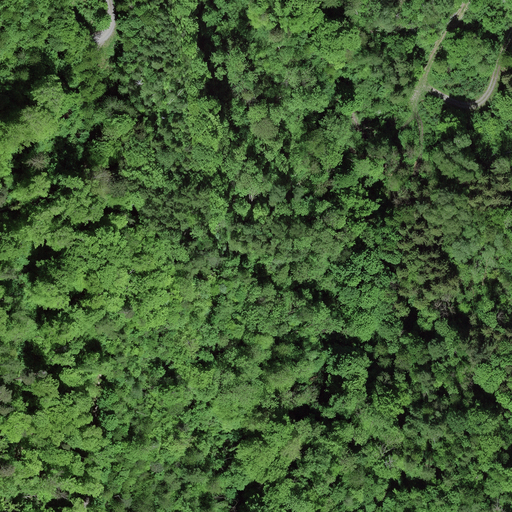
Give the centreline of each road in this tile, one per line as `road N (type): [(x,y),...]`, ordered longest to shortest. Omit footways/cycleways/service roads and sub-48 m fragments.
road 1 (track): [(95,39),(83,145),(103,291),(98,383)]
road 2 (track): [(511,30),(476,103),(425,89),(420,74),(467,0)]
road 3 (track): [(98,383),(84,511)]
